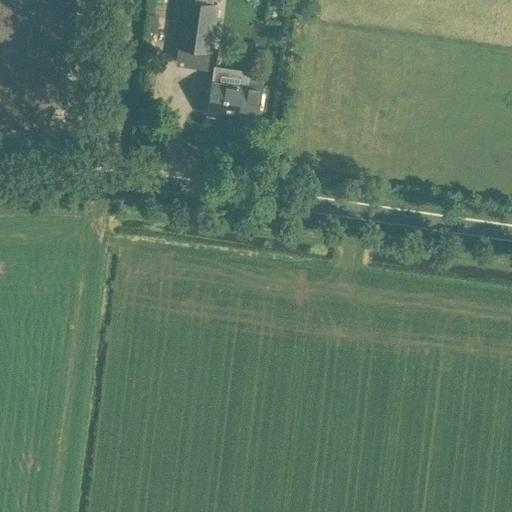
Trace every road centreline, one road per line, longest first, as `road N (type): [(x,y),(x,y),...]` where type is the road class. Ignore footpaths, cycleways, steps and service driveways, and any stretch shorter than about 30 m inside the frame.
road 1 (unclassified): [(0,194),(106,184),(511,242)]
road 2 (track): [(127,0),(106,184)]
